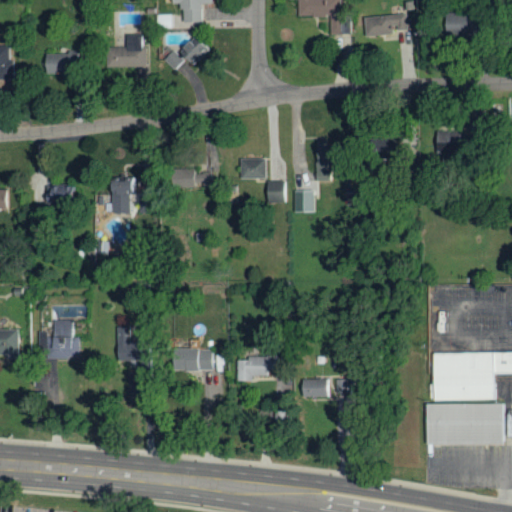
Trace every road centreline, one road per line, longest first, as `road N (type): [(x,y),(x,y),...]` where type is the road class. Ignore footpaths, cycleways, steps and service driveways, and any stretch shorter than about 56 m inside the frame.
road 1 (residential): [(511,83),(342,90),(0,134)]
road 2 (primary): [(393,511),(0,465)]
